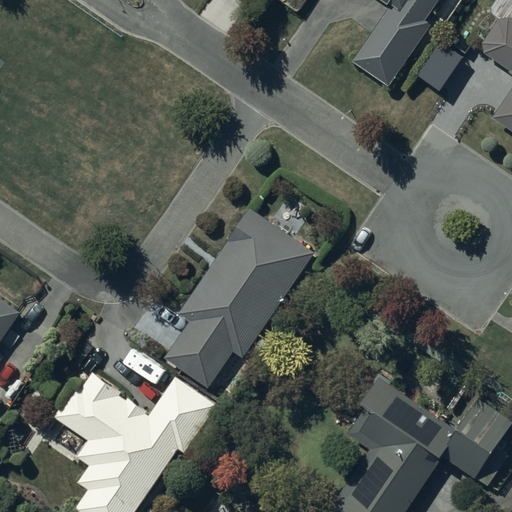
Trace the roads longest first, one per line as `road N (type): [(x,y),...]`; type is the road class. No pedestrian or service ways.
road 1 (residential): [(266,94),(153,262),(126,280),(87,278),(0,219)]
road 2 (residential): [(469,226),(266,94)]
